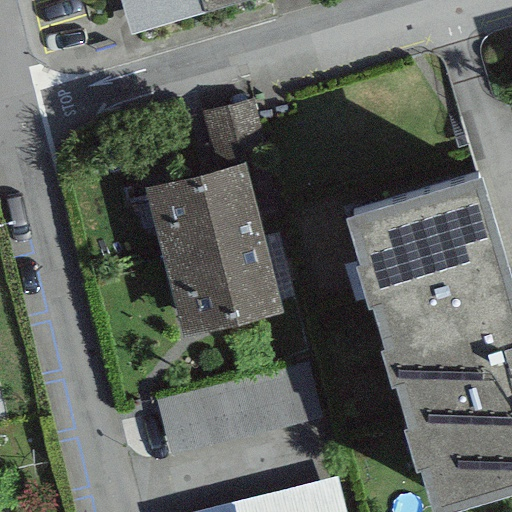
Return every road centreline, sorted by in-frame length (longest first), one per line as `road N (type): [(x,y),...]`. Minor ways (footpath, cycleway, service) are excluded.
road 1 (residential): [(406,0),(16,124)]
road 2 (residential): [(16,124),(113,511)]
